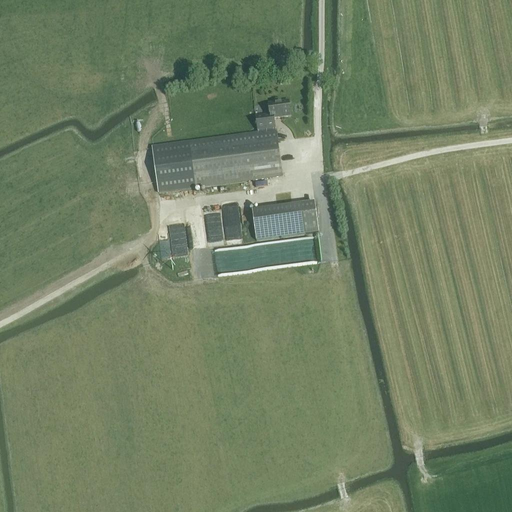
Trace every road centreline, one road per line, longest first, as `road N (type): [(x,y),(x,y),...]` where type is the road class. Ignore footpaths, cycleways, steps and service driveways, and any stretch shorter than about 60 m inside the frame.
road 1 (track): [(178,204),(139,248),(0,325)]
road 2 (track): [(319,180),(511,140)]
